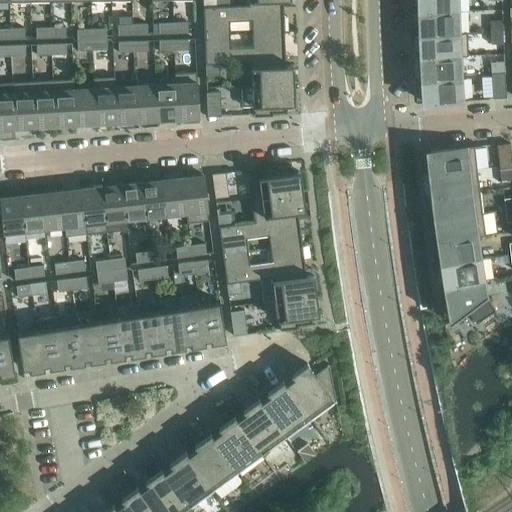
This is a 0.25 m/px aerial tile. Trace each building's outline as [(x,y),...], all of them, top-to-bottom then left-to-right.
[(458,11),(457,0),(417,0),(418,11),(416,11),(416,12),(458,11)] [(229,21),(251,20),(252,34),(284,32),(283,7),(250,7),(250,4),(249,4),(217,6),(203,6),(204,35),(230,34),(229,21)] [(459,33),(458,11),(416,12),(416,13),(418,13),(419,35),(459,33)] [(502,20),(490,20),(490,32),(503,32),(502,20)] [(188,33),(187,22),(173,23),(173,34),(188,33)] [(158,23),(158,34),(173,34),(173,23),(158,23)] [(117,25),(118,35),(132,35),(132,24),(117,25)] [(147,34),(147,24),(132,24),(132,35),(147,34)] [(65,37),(65,26),(50,27),(51,38),(65,37)] [(36,27),(36,38),(51,38),(50,27),(36,27)] [(0,28),(0,39),(10,39),(10,28),(0,28)] [(25,39),(24,28),(10,28),(10,39),(25,39)] [(76,29),(77,40),(92,39),(91,28),(76,29)] [(106,28),(91,28),(92,39),(106,39),(106,28)] [(252,47),(230,48),(230,34),(204,35),(205,64),(219,64),(251,63),(252,63),(252,60),(285,58),(284,32),(252,34),(252,47)] [(460,57),(468,56),(467,32),(459,33),(419,35),(420,57),(418,57),(418,58),(460,56),(460,57)] [(490,44),(503,44),(503,32),(490,32),(490,44)] [(77,40),(77,51),(92,50),(92,39),(77,40)] [(92,39),(92,50),(107,50),(106,39),(92,39)] [(188,50),(188,39),(173,40),(174,51),(188,50)] [(148,51),(147,40),(133,41),(133,52),(148,51)] [(159,40),(159,51),(174,51),(173,40),(159,40)] [(118,42),(118,52),(133,52),(133,41),(118,42)] [(66,54),(66,43),(51,44),(51,55),(66,54)] [(36,44),(37,55),(51,55),(51,44),(36,44)] [(0,45),(0,56),(11,56),(10,45),(0,45)] [(25,56),(25,45),(10,45),(11,56),(25,56)] [(461,78),(460,57),(460,56),(418,58),(418,59),(420,59),(421,81),(461,78)] [(251,63),(252,85),(252,86),(294,84),(293,65),(285,65),(285,58),(252,60),(252,63),(251,63)] [(504,61),(490,62),(491,73),(505,72),(504,61)] [(205,76),(219,75),(219,64),(205,64),(205,76)] [(199,117),(196,72),(174,73),(175,83),(177,119),(199,117)] [(493,99),(506,98),(505,72),(491,73),(493,99)] [(115,86),(115,76),(93,78),(93,88),(94,88),(96,123),(116,122),(114,86),(115,86)] [(421,81),(422,104),(462,101),(461,78),(421,81)] [(75,89),(74,79),(53,80),(55,126),(76,125),(74,89),(75,89)] [(55,126),(53,80),(32,81),(35,127),(55,126)] [(11,82),(12,92),(15,128),(35,127),(32,81),(11,82)] [(177,119),(175,83),(155,84),(157,120),(177,119)] [(157,120),(155,84),(135,85),(137,121),(157,120)] [(252,85),(242,86),(242,106),(254,106),(254,114),(287,112),(286,105),(294,104),(294,84),(252,86),(252,85)] [(137,121),(135,85),(115,86),(114,86),(116,122),(137,121)] [(94,88),(93,88),(75,89),(74,89),(76,125),(96,123),(94,88)] [(0,92),(0,128),(15,128),(12,92),(0,92)] [(221,116),(220,92),(206,92),(207,117),(221,116)] [(511,160),(510,143),(496,144),(499,170),(511,168),(511,160)] [(477,169),(474,146),(426,150),(429,174),(477,169)] [(291,165),(258,168),(260,177),(248,178),(251,198),(302,191),(300,171),(292,172),(291,165)] [(501,181),(511,179),(511,168),(499,170),(501,181)] [(479,191),(477,169),(429,174),(431,196),(430,196),(430,197),(479,191)] [(225,172),(211,174),(215,198),(229,196),(225,172)] [(209,220),(203,175),(182,177),(186,213),(185,213),(187,223),(209,220)] [(162,179),(166,215),(185,213),(186,213),(182,177),(162,179)] [(142,181),(146,217),(166,215),(162,179),(142,181)] [(121,184),(125,219),(146,217),(142,181),(121,184)] [(101,186),(106,232),(127,229),(125,219),(121,184),(101,186)] [(81,188),(86,234),(106,232),(101,186),(81,188)] [(61,190),(65,226),(66,236),(86,234),(81,188),(61,190)] [(40,193),(44,228),(65,226),(61,190),(40,193)] [(297,212),(305,211),(302,191),(251,198),(254,221),(266,220),(266,223),(298,219),(297,212)] [(482,213),(479,191),(430,197),(430,198),(431,198),(434,219),(482,213)] [(20,195),(24,231),(44,228),(40,193),(20,195)] [(0,197),(0,206),(3,233),(24,231),(20,195),(0,197)] [(231,213),(217,215),(219,226),(232,224),(231,213)] [(477,237),(485,236),(482,213),(434,219),(437,241),(436,241),(436,242),(477,236),(477,237)] [(254,221),(232,224),(219,226),(222,255),(248,251),(246,238),(268,235),(270,248),(302,244),(298,219),(266,223),(266,220),(254,221)] [(480,258),(477,237),(477,236),(436,242),(436,243),(437,243),(441,264),(480,258)] [(206,254),(204,243),(190,245),(191,256),(206,254)] [(240,281),(260,279),(273,277),(273,274),(305,269),(302,244),(270,248),(272,261),(250,264),(248,251),(222,255),(226,283),(240,281)] [(175,247),(177,258),(191,256),(190,245),(175,247)] [(165,259),(164,248),(149,250),(151,261),(165,259)] [(135,252),(136,263),(151,261),(149,250),(135,252)] [(124,257),(109,259),(111,270),(126,268),(124,257)] [(484,281),(480,258),(441,264),(444,286),(443,286),(443,287),(484,281)] [(85,270),(83,259),(68,261),(70,272),(85,270)] [(95,261),(96,272),(111,270),(109,259),(95,261)] [(208,272),(207,260),(192,262),(194,274),(208,272)] [(54,263),(55,274),(70,272),(68,261),(54,263)] [(177,264),(179,275),(194,274),(192,262),(177,264)] [(44,276),(43,265),(28,267),(30,277),(44,276)] [(168,277),(166,265),(152,267),(153,279),(168,277)] [(14,269),(15,279),(30,277),(28,267),(14,269)] [(137,269),(139,281),(153,279),(152,267),(137,269)] [(126,268),(111,270),(112,281),(127,279),(126,268)] [(314,275),(306,276),(305,269),(273,274),(273,277),(260,279),(263,302),(275,300),(316,295),(314,275)] [(96,272),(98,283),(112,281),(111,270),(96,272)] [(87,288),(85,276),(71,278),(72,290),(87,288)] [(56,280),(58,292),(72,290),(71,278),(56,280)] [(47,293),(45,281),(30,283),(32,295),(47,293)] [(228,295),(241,293),(240,281),(226,283),(228,295)] [(484,281),(443,287),(443,288),(444,288),(450,322),(467,311),(476,324),(495,311),(486,298),(484,281)] [(16,285),(17,297),(32,295),(30,283),(16,285)] [(199,305),(198,295),(176,298),(178,308),(184,343),(204,340),(198,305),(199,305)] [(280,328),(312,323),(311,316),(319,315),(316,295),(275,300),(277,320),(279,320),(280,328)] [(220,301),(199,305),(198,305),(204,340),(225,337),(220,301)] [(184,343),(178,308),(158,311),(164,346),(184,343)] [(230,311),(233,336),(247,334),(244,309),(230,311)] [(164,346),(158,311),(138,314),(143,349),(164,346)] [(76,313),(56,316),(63,362),(83,359),(78,324),(76,313)] [(143,349),(138,314),(118,317),(123,353),(143,349)] [(56,316),(36,319),(37,330),(43,365),(63,362),(56,316)] [(123,353),(118,317),(98,320),(103,356),(123,353)] [(103,356),(98,320),(78,324),(83,359),(103,356)] [(16,333),(22,368),(43,365),(37,330),(16,333)] [(0,371),(14,370),(8,334),(0,335),(0,371)] [(336,401),(328,364),(327,364),(327,365),(315,374),(309,366),(284,384),(310,420),(336,401)] [(310,420),(284,384),(260,402),(286,438),(310,420)] [(286,438),(260,402),(235,419),(262,455),(286,438)] [(262,455),(235,419),(211,437),(237,473),(262,455)] [(237,473),(211,437),(187,455),(213,491),(237,473)] [(213,491),(187,455),(163,472),(189,509),(213,491)] [(184,511),(189,509),(163,472),(138,490),(154,511),(184,511)] [(154,511),(138,490),(114,508),(116,511),(154,511)]
